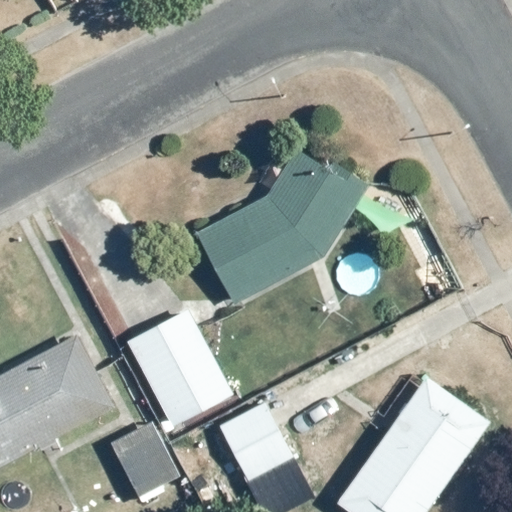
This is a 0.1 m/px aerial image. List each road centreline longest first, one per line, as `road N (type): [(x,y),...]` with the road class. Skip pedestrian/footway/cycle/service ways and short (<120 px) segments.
road 1 (residential): [(0,165),(323,0)]
road 2 (residential): [(444,0),(511,122)]
